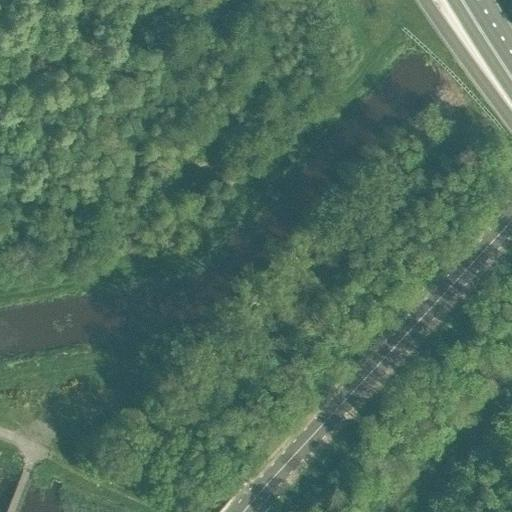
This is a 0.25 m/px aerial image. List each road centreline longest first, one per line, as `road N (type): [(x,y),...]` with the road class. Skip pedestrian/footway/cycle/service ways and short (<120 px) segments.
road 1 (unclassified): [(234,511),(511,218)]
road 2 (trunk): [(424,0),(511,123)]
